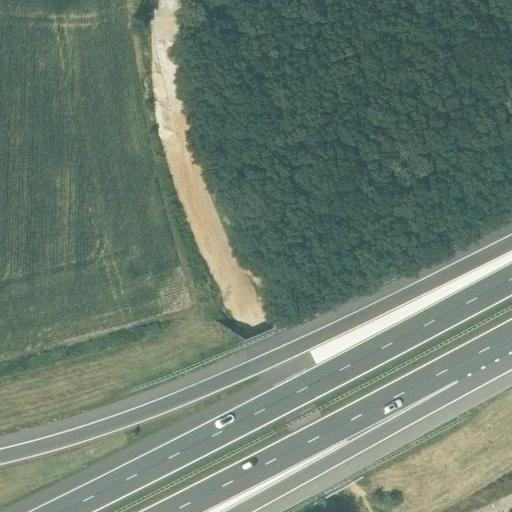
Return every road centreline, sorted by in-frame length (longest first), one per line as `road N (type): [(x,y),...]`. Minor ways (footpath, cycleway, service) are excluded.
road 1 (motorway): [(511,243),(250,367),(90,431),(0,455)]
road 2 (tertiary): [(352,511),(195,201),(168,100),(167,0)]
road 3 (motorway): [(511,276),(59,511)]
road 4 (motorway): [(170,511),(447,367)]
road 5 (motorway): [(242,511),(358,442),(447,367)]
